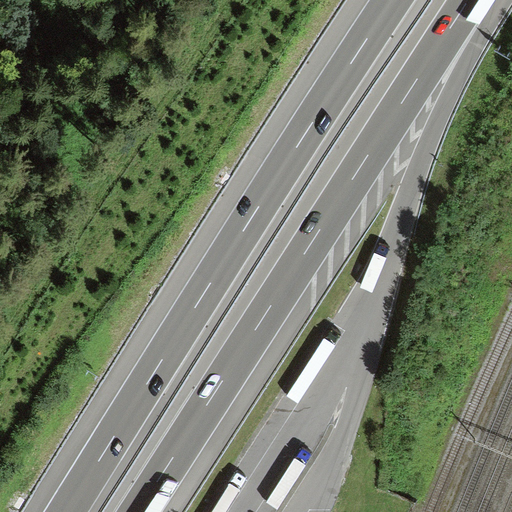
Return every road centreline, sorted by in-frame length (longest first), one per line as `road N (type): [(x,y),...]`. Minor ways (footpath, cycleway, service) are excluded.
road 1 (motorway): [(137,511),(468,0)]
road 2 (motorway): [(393,0),(67,511)]
road 3 (motorway): [(383,290),(418,169),(500,0)]
